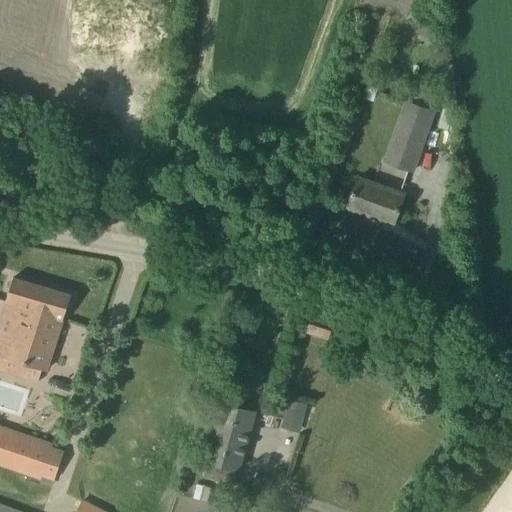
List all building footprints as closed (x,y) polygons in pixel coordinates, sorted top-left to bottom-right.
[(410,87),(406,101),(384,161),(412,171),(438,98),(419,91),(419,90),(410,87)] [(392,223),(393,224),(404,193),(357,177),(347,207),(369,215),(370,213),(393,221),(392,223)] [(0,322),(0,353),(46,367),(71,294),(12,277),(1,312),(3,313),(0,322)] [(288,398),(281,426),(299,431),(307,403),(288,398)] [(206,460),(207,460),(202,476),(233,485),(253,411),(223,403),(206,460)] [(0,430),(0,460),(54,479),(63,451),(0,430)] [(193,496),(192,497),(209,501),(209,499),(212,487),(204,485),(204,483),(198,482),(198,484),(195,483),(193,496)] [(101,511),(80,501),(74,511),(101,511)] [(0,511),(22,511),(0,503),(0,511)]
